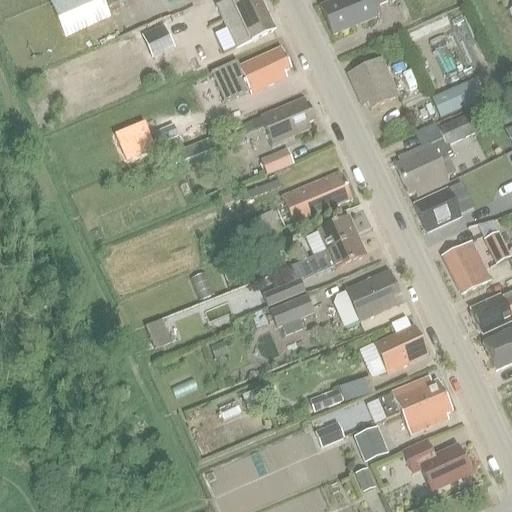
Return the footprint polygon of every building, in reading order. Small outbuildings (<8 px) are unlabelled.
[(100,0),(63,0),(51,5),(66,39),(109,21),(100,0)] [(128,2),(127,0),(104,0),(109,11),(128,2)] [(238,50),(274,33),(258,0),(235,0),(219,8),(238,50)] [(397,0),(343,0),(322,9),(334,38),(377,20),(373,11),(397,0)] [(163,28),(142,38),(153,60),(174,50),(163,28)] [(292,72),(283,50),(239,70),(250,93),(252,97),(289,80),(286,75),(292,72)] [(348,76),(363,109),(369,106),(371,112),(400,99),(382,60),(348,76)] [(236,63),(209,76),(223,105),(250,93),(239,70),(236,63)] [(431,101),(440,122),(484,102),(475,81),(431,101)] [(252,124),(232,133),(235,141),(256,132),(256,133),(266,129),(274,149),(313,132),(310,127),(315,124),(305,101),(252,124)] [(466,119),(437,132),(441,143),(444,149),(448,147),(473,135),(466,119)] [(213,140),(177,155),(182,165),(217,151),(213,140)] [(449,159),(453,157),(448,147),(444,149),(441,143),(432,148),(439,163),(449,159)] [(401,166),(396,168),(410,198),(416,195),(419,201),(450,186),(447,180),(457,176),(449,159),(439,163),(432,148),(431,145),(399,161),(401,166)] [(288,153),(262,165),(268,178),(294,166),(288,153)] [(177,157),(165,162),(168,169),(180,165),(177,157)] [(353,202),(343,179),(342,180),(341,176),(283,200),(294,227),(353,202)] [(271,186),(240,197),(243,205),(280,190),(278,183),(277,183),(271,186)] [(447,193),(414,209),(427,236),(460,220),(447,193)] [(230,197),(221,201),(225,209),(234,204),(230,197)] [(252,223),(249,224),(249,226),(256,241),(257,244),(261,242),(280,234),(271,215),(252,223)] [(327,254),(358,240),(349,220),(319,234),(327,254)] [(235,232),(227,235),(234,250),(241,247),(253,242),(247,227),(235,232)] [(510,261),(498,236),(485,242),(498,267),(510,261)] [(336,274),(367,260),(358,240),(327,254),(311,261),(310,262),(300,266),(298,267),(297,267),(305,284),(335,270),(336,274)] [(443,260),(462,298),(492,283),(473,245),(443,260)] [(278,248),(267,253),(272,264),(283,259),(278,248)] [(305,251),(293,256),(298,267),(300,266),(310,262),(305,251)] [(236,266),(222,272),(227,285),(242,279),(236,266)] [(206,273),(192,279),(202,302),(216,295),(206,273)] [(336,299),(333,307),(343,329),(349,327),(349,328),(359,323),(360,326),(398,308),(395,301),(401,298),(390,274),(346,294),(346,295),(336,299)] [(301,282),(265,297),(270,308),(306,293),(301,282)] [(511,323),(511,295),(472,314),(482,337),(511,323)] [(308,298),(271,313),(279,332),(316,316),(308,298)] [(229,302),(205,312),(212,328),(236,318),(229,302)] [(155,353),(171,346),(162,323),(146,329),(155,353)] [(388,378),(390,377),(428,359),(414,331),(375,349),(388,378)] [(498,374),(511,367),(511,332),(484,346),(498,374)] [(219,346),(210,350),(215,362),(224,359),(219,346)] [(377,405),(366,409),(374,427),(385,422),(386,424),(401,417),(402,418),(446,398),(439,383),(433,386),(430,380),(392,397),(377,404),(377,405)] [(338,393),(310,404),(315,415),(343,404),(338,393)] [(446,398),(402,418),(411,439),(450,422),(447,417),(453,414),(446,398)] [(345,441),(340,430),(338,426),(315,436),(321,451),(345,441)] [(378,430),(354,439),(365,465),(388,455),(378,430)] [(434,460),(427,445),(404,456),(414,477),(423,473),(433,496),(471,478),(457,449),(434,460)] [(255,453),(259,463),(249,467),(252,477),(283,466),(281,461),(279,462),(273,446),(255,453)] [(367,471),(355,477),(362,496),(375,490),(367,471)] [(315,511),(305,492),(264,511),(315,511)]
